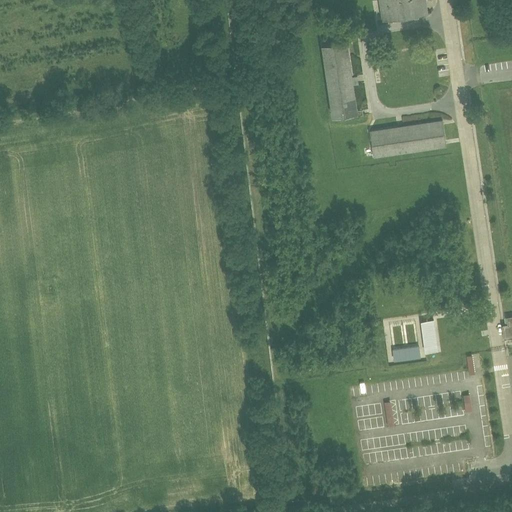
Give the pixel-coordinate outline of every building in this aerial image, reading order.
[(375,0),(376,0),(379,23),(427,16),(424,0),(375,0)] [(345,44),(319,48),(320,57),(322,69),(328,108),(328,111),(330,121),(355,117),(349,78),(345,44)] [(369,132),(368,132),(370,150),(371,160),(445,150),(444,146),(444,142),(442,126),(441,122),(403,127),(395,128),(369,132)] [(375,288),(378,312),(411,308),(419,307),(416,283),(375,288)] [(412,318),(411,308),(378,312),(379,322),(382,322),(412,318)] [(474,328),(484,326),(483,319),(473,321),(474,328)] [(511,319),(505,320),(507,328),(501,329),(503,341),(507,340),(511,339),(511,319)] [(421,323),(400,325),(401,332),(422,329),(421,323)] [(392,347),(393,359),(420,357),(419,345),(392,347)] [(474,376),(471,358),(465,359),(467,370),(468,377),(474,376)] [(465,411),(472,410),(470,393),(463,394),(465,411)] [(395,424),(400,424),(395,400),(390,400),(395,424)] [(393,427),(389,403),(383,404),(387,428),(393,427)] [(462,480),(459,464),(453,465),(454,476),(455,481),(462,480)]
